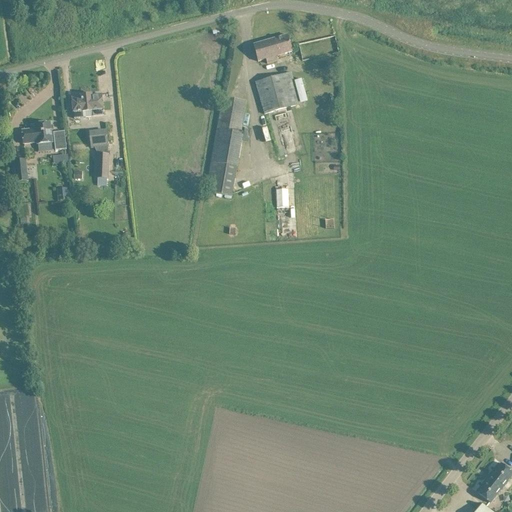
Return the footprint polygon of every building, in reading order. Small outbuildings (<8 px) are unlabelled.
[(288,35),(253,45),(258,62),(266,59),(267,64),(277,62),(275,57),(284,54),(293,52),(288,35)] [(302,62),(339,53),(335,37),(299,45),(301,57),(298,59),(299,62),(302,61),(302,62)] [(323,59),(310,61),(313,74),(325,72),(323,59)] [(291,73),(256,83),(258,92),(265,115),(297,106),(300,105),(294,83),(291,73)] [(72,98),(74,119),(104,116),(102,95),(92,96),(91,94),(81,96),(81,97),(72,98)] [(224,198),(231,199),(246,102),(224,96),(206,191),(225,195),(224,198)] [(31,130),(22,131),(23,141),(24,145),(38,143),(38,145),(52,144),(51,133),(50,123),(35,125),(36,129),(36,132),(31,132),(31,130)] [(109,145),(107,129),(89,131),(91,149),(95,149),(97,155),(96,178),(99,178),(98,185),(107,186),(108,179),(109,154),(108,154),(108,145),(109,145)] [(66,150),(65,132),(54,134),(56,151),(66,150)] [(17,183),(28,182),(26,160),(14,161),(17,183)] [(58,201),(72,199),(71,190),(68,191),(67,188),(57,189),(58,201)] [(333,220),(325,220),(326,228),(334,228),(333,220)] [(511,477),(511,472),(509,470),(501,464),(491,476),(487,481),(478,494),(486,500),(491,504),(511,477)]
